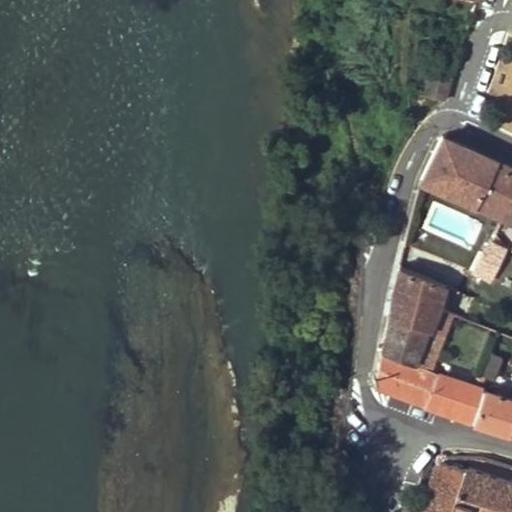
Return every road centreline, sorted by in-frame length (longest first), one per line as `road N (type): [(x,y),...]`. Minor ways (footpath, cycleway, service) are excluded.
road 1 (residential): [(452,116),(416,137),(399,180),(361,395)]
road 2 (residential): [(361,395),(511,452)]
